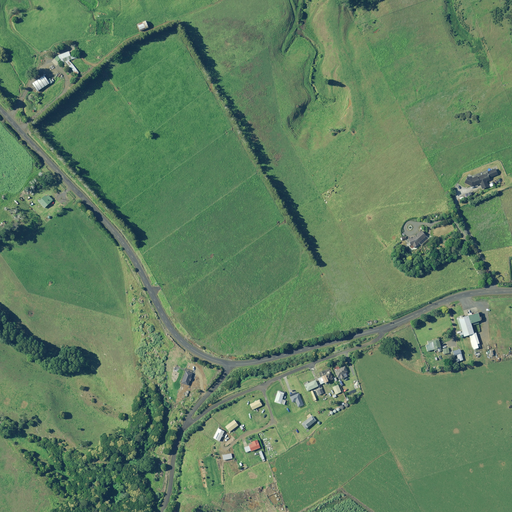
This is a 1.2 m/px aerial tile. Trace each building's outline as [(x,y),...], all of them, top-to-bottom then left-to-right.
[(146,20),(137,24),(140,31),(149,27),(146,20)] [(72,59),(69,51),(54,56),(53,57),(58,62),(60,60),(66,68),(69,66),(74,71),(73,74),(77,75),(78,72),(69,60),(72,59)] [(49,83),(44,75),(32,83),(37,91),(49,83)] [(490,177),(499,173),(498,171),(497,171),(496,168),(484,173),(485,174),(478,177),(477,175),(472,178),(467,176),(464,183),(471,186),(474,185),(475,186),(480,184),(482,189),(488,186),(486,181),(490,179),(490,177)] [(44,208),(53,199),(46,193),(38,202),(44,208)] [(419,243),(427,240),(423,229),(416,232),(417,235),(408,238),(412,247),(420,244),(419,243)] [(471,323),(480,320),(479,316),(478,312),(468,315),(458,318),(464,336),(474,333),(471,323)] [(441,351),(438,338),(427,341),(428,344),(425,345),(427,351),(434,349),(435,351),(438,350),(438,351),(441,351)] [(453,351),(450,352),(452,357),(454,356),(457,355),(458,358),(454,359),(455,362),(463,359),(460,349),(453,351)] [(348,373),(344,366),(334,370),(338,379),(340,378),(341,379),(347,376),(346,374),(348,373)] [(323,383),(324,383),(334,379),(331,372),(321,376),(321,377),(318,378),(320,384),(323,383)] [(318,385),(316,380),(313,381),(312,380),(304,384),(307,391),(316,387),(318,385)] [(318,385),(316,387),(316,388),(310,391),(314,400),(316,399),(316,398),(318,397),(317,396),(324,392),(322,387),(320,388),(318,385)] [(339,388),(338,385),(332,387),(335,394),(341,392),(339,388)] [(277,391),(274,402),(280,404),(281,403),(284,404),(285,400),(282,399),(284,393),(277,391)] [(298,407),(304,405),(298,391),(289,394),(292,402),(295,401),(298,407)] [(262,405),(259,399),(250,404),(252,409),(262,405)] [(238,425),(234,420),(225,426),(229,432),(238,425)] [(213,438),(219,441),(221,437),(222,437),(223,435),(222,434),(224,431),(218,428),(213,438)] [(250,450),(251,451),(260,448),(257,440),(251,442),(250,440),(247,441),(249,445),(244,447),(246,452),(250,450)]
